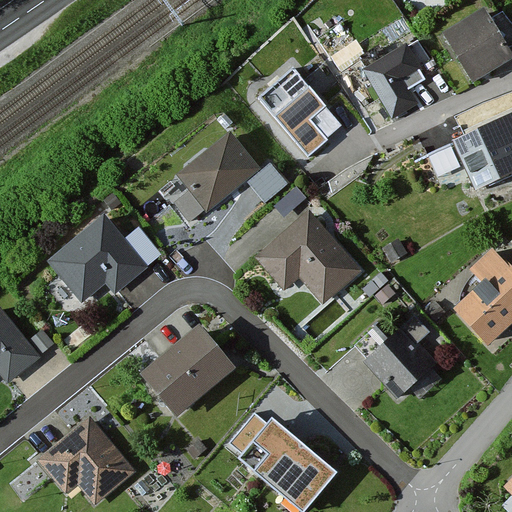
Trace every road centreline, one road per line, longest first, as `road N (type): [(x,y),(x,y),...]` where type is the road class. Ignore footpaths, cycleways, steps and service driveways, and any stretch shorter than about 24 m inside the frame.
road 1 (residential): [(0,439),(190,285),(425,499)]
road 2 (residential): [(346,156),(511,84)]
road 3 (residential): [(425,499),(511,395)]
